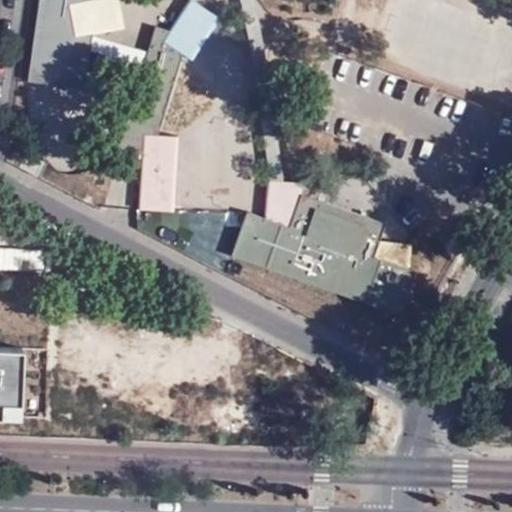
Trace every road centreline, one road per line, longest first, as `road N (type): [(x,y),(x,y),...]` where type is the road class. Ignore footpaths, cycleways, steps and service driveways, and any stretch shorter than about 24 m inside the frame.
road 1 (residential): [(0,181),(429,401)]
road 2 (residential): [(429,401),(511,248)]
